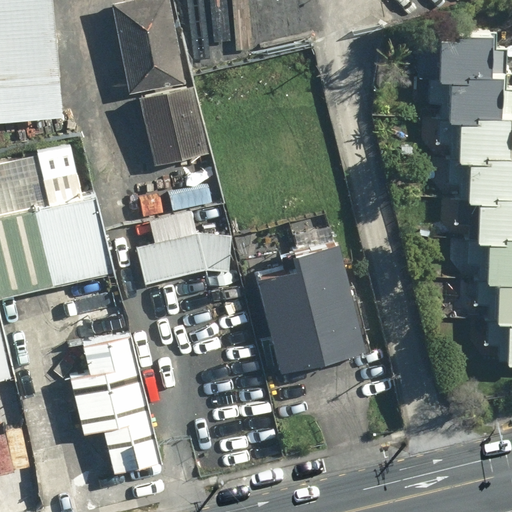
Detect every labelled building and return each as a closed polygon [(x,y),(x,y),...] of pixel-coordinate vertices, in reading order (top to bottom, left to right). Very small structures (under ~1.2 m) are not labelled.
[(0,0),(0,109),(58,105),(49,0),(0,0)] [(138,0),(82,0),(86,24),(140,16),(138,0)] [(158,16),(117,25),(125,61),(131,60),(166,53),(158,16)] [(443,26),(443,34),(417,34),(416,70),(428,70),(471,70),(471,62),(506,62),(507,41),(496,41),(496,21),(462,21),(462,27),(443,26)] [(166,53),(131,60),(139,96),(182,87),(174,51),(166,53)] [(511,80),(507,80),(506,62),(471,62),(471,70),(428,70),(429,96),(440,96),(440,111),(481,111),(481,104),(511,103),(511,80)] [(511,103),(481,104),(481,111),(440,111),(438,111),(438,136),(450,136),(450,150),(491,150),(491,145),(511,144),(511,103)] [(511,144),(491,145),(491,150),(450,150),(447,150),(447,176),(457,176),(457,191),(500,191),(500,186),(511,185),(511,144)] [(0,202),(0,287),(111,258),(92,179),(0,202)] [(511,185),(500,186),(500,191),(457,191),(457,217),(468,217),(468,231),(509,231),(508,225),(511,225),(511,185)] [(198,217),(160,225),(177,286),(176,309),(212,311),(214,275),(198,217)] [(511,225),(508,225),(509,231),(468,231),(466,231),(466,257),(476,257),(476,272),(511,271),(511,225)] [(255,266),(277,359),(363,339),(337,231),(292,241),(296,256),(255,266)] [(511,271),(476,272),(476,298),(487,298),(487,312),(511,311),(511,271)] [(511,311),(487,312),(487,338),(498,337),(498,354),(511,353),(511,311)] [(0,316),(0,368),(12,365),(0,316)] [(100,421),(111,465),(159,453),(128,324),(81,335),(88,366),(67,371),(81,426),(100,421)]
